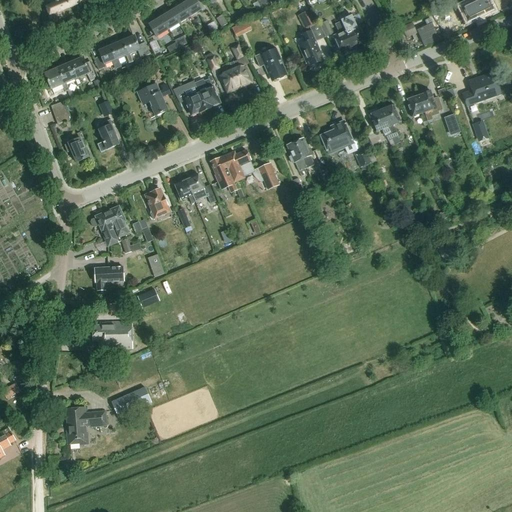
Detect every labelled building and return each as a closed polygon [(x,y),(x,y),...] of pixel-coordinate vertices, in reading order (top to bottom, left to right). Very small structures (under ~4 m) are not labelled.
[(74,3),(75,5),(85,1),(84,0),(63,0),(46,7),(49,14),(51,13),(55,22),(66,18),(62,8),(74,3)] [(195,0),(191,0),(184,5),(191,17),(202,10),(195,0)] [(267,0),(261,0),(258,2),(261,9),(270,5),(267,0)] [(471,6),(477,18),(489,12),(491,13),(493,12),(494,10),(493,7),(491,7),(487,0),(466,0),(463,2),(466,9),(471,6)] [(180,24),(191,17),(184,5),(172,12),(180,24)] [(243,9),(234,13),(237,20),(246,16),(243,9)] [(300,16),(307,30),(319,25),(311,10),(300,16)] [(172,12),(161,18),(168,30),(180,24),(172,12)] [(228,25),(223,16),(217,19),(222,28),(228,25)] [(339,18),(341,22),(353,48),(365,43),(353,16),(345,19),(344,16),(339,18)] [(157,37),(168,30),(161,18),(149,26),(157,37)] [(328,22),(319,25),(326,39),(335,35),(328,22)] [(341,53),(353,48),(341,22),(336,24),(336,26),(338,31),(340,32),(340,33),(334,36),(341,53)] [(199,30),(200,33),(197,34),(199,39),(202,37),(203,37),(219,30),(215,23),(199,30)] [(419,34),(414,23),(403,28),(408,39),(419,34)] [(304,35),(306,42),(298,45),(306,63),(308,62),(310,66),(311,65),(314,67),(317,65),(318,63),(321,61),(318,54),(320,54),(311,32),(304,35)] [(134,36),(122,41),(128,55),(130,54),(138,51),(141,59),(150,55),(145,43),(138,46),(134,36)] [(184,37),(175,41),(178,48),(187,44),(184,37)] [(122,41),(111,46),(116,60),(119,59),(126,56),(129,64),(134,62),(130,54),(128,55),(122,41)] [(161,50),(157,42),(150,45),(155,53),(161,50)] [(189,57),(199,52),(195,44),(185,49),(189,57)] [(119,59),(116,60),(111,46),(98,51),(100,57),(94,60),(99,71),(105,68),(104,66),(114,62),(117,69),(122,67),(119,59)] [(239,60),(245,57),(240,46),(233,49),(239,60)] [(263,66),(266,73),(269,71),(273,82),(286,76),(282,68),(284,68),(276,50),(262,56),(261,54),(254,57),(259,68),(263,66)] [(214,57),(212,54),(205,57),(212,73),(221,69),(215,56),(214,57)] [(82,57),(70,63),(76,79),(78,78),(87,75),(90,82),(94,80),(91,73),(89,73),(82,57)] [(243,87),(251,83),(244,66),(249,64),(246,58),(229,65),(232,71),(238,87),(242,85),(243,87)] [(57,69),(63,85),(65,84),(74,80),(77,87),(81,85),(78,78),(76,79),(70,63),(57,69)] [(158,63),(150,67),(152,73),(161,69),(158,63)] [(61,86),(64,93),(68,91),(65,84),(63,85),(57,69),(44,74),(48,83),(44,84),(47,91),(50,90),(51,90),(61,86)] [(238,87),(232,71),(220,76),(227,94),(235,90),(235,89),(238,87)] [(469,82),(473,91),(463,95),(467,106),(491,98),(490,95),(499,92),(493,74),(469,82)] [(195,86),(206,111),(214,108),(213,106),(219,104),(212,86),(215,85),(211,76),(208,78),(209,80),(195,86)] [(198,115),(206,111),(195,86),(194,83),(174,91),(180,104),(186,102),(192,115),(198,113),(198,115)] [(157,116),(157,117),(161,115),(161,114),(167,111),(162,98),(170,95),(165,85),(161,87),(162,90),(158,91),(156,85),(138,93),(144,108),(150,105),(155,116),(157,116)] [(110,100),(105,86),(101,87),(107,102),(110,100)] [(422,94),(423,96),(418,97),(427,122),(433,120),(432,117),(439,115),(438,112),(443,111),(439,97),(433,99),(430,91),(422,94)] [(423,124),(427,122),(418,97),(413,99),(411,98),(408,99),(408,101),(406,101),(412,117),(421,114),(422,115),(421,117),(420,117),(423,124)] [(114,114),(109,102),(103,104),(108,116),(114,114)] [(51,107),(53,113),(65,109),(63,103),(51,107)] [(385,109),(381,111),(391,134),(396,132),(394,128),(391,126),(400,123),(393,106),(391,107),(390,106),(386,107),(385,109)] [(53,113),(55,119),(67,114),(65,109),(53,113)] [(396,132),(391,134),(381,111),(376,113),(375,112),(371,114),(371,116),(370,116),(376,132),(385,129),(384,133),(388,142),(398,137),(396,132)] [(55,119),(57,125),(69,121),(67,114),(55,119)] [(454,115),(445,118),(451,134),(460,131),(454,115)] [(103,123),(105,128),(98,131),(103,143),(98,145),(101,152),(106,150),(119,145),(113,131),(114,130),(110,120),(103,123)] [(321,137),(328,154),(345,147),(348,155),(357,152),(344,122),(331,127),(333,132),(321,137)] [(483,122),(473,125),(479,142),(489,139),(483,122)] [(68,144),(68,145),(64,146),(67,153),(71,152),(76,163),(88,158),(82,144),(83,144),(79,134),(73,136),(75,141),(68,144)] [(295,143),(307,169),(314,165),(310,156),(313,155),(310,149),(308,150),(304,139),(295,143)] [(299,172),(307,169),(295,143),(287,147),(291,157),(289,158),(292,164),(295,163),(299,172)] [(324,158),(319,148),(314,151),(318,160),(324,158)] [(258,169),(259,171),(255,173),(250,162),(251,161),(246,151),(237,155),(236,152),(227,156),(228,160),(225,162),(229,170),(229,171),(234,184),(245,179),(244,178),(246,177),(245,175),(251,172),(253,176),(254,178),(255,180),(256,181),(259,183),(267,180),(271,190),(279,186),(269,164),(258,169)] [(370,164),(366,152),(356,156),(361,168),(370,164)] [(215,176),(221,191),(229,187),(232,195),(238,192),(234,184),(229,171),(229,170),(225,162),(228,160),(227,156),(211,163),(217,176),(215,176)] [(439,184),(434,173),(430,175),(435,186),(439,184)] [(192,178),(186,180),(195,202),(200,200),(208,197),(206,192),(207,192),(205,189),(203,183),(201,183),(197,174),(192,176),(192,178)] [(304,192),(298,179),(292,181),(298,195),(304,192)] [(180,182),(174,184),(179,194),(177,194),(180,200),(188,197),(191,204),(195,202),(186,180),(180,183),(180,182)] [(207,192),(206,192),(208,197),(210,203),(217,201),(212,190),(207,192)] [(149,205),(148,206),(151,212),(149,212),(153,220),(170,213),(163,196),(162,197),(159,191),(152,194),(153,196),(146,199),(149,205)] [(471,198),(461,201),(464,209),(474,206),(471,198)] [(192,227),(182,203),(176,206),(186,229),(192,227)] [(119,207),(107,213),(114,228),(118,239),(128,235),(123,224),(126,223),(119,207)] [(118,239),(114,228),(107,213),(95,218),(96,219),(91,221),(91,223),(92,227),(95,229),(99,227),(106,242),(108,248),(120,243),(118,239)] [(441,214),(432,219),(434,224),(444,220),(441,214)] [(138,235),(144,232),(143,230),(139,222),(133,225),(138,235)] [(143,230),(144,232),(148,243),(154,241),(149,227),(143,230)] [(131,246),(129,239),(121,242),(126,255),(133,252),(133,253),(142,250),(140,243),(131,246)] [(449,245),(439,251),(445,264),(456,259),(449,245)] [(105,275),(106,283),(124,283),(123,268),(107,269),(107,275),(105,275)] [(97,292),(105,291),(105,283),(106,283),(105,275),(107,275),(107,269),(95,269),(96,284),(97,292)] [(138,297),(143,309),(160,302),(155,290),(138,297)] [(100,323),(100,326),(93,326),(93,342),(99,342),(99,350),(133,349),(132,323),(100,323)] [(440,344),(446,357),(453,354),(447,341),(440,344)] [(91,360),(93,368),(103,365),(101,357),(91,360)] [(16,384),(2,391),(7,400),(21,393),(16,384)] [(145,389),(112,404),(119,418),(151,404),(145,389)] [(91,426),(91,428),(107,426),(106,412),(86,414),(85,408),(66,410),(67,425),(66,425),(68,445),(80,444),(80,446),(89,445),(88,433),(86,433),(86,427),(91,426)] [(7,429),(0,433),(0,459),(5,456),(2,452),(11,447),(10,445),(15,442),(7,429)]
